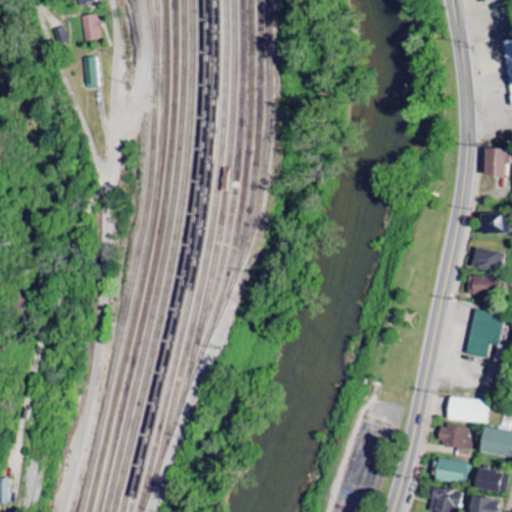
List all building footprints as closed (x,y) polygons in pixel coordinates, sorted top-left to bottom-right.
[(102,41),(99,15),(83,17),(86,43),(102,41)] [(63,47),(71,45),(66,28),(57,30),(63,47)] [(100,88),(98,58),(85,59),(87,89),(100,88)] [(510,165),(510,149),(486,149),(485,176),(506,177),(507,165),(510,165)] [(511,235),(511,214),(484,215),(485,235),(511,235)] [(472,269),(502,274),(505,254),(475,249),(472,269)] [(469,277),(469,296),(498,297),(498,278),(469,277)] [(505,316),(475,311),(467,354),(489,358),(491,345),(500,346),(505,316)] [(489,426),(492,402),(451,397),(448,420),(489,426)] [(471,430),(441,425),(438,440),(449,442),(448,447),(457,449),(457,454),(470,456),(473,438),(469,437),(471,430)] [(511,459),(511,433),(487,427),(481,452),(511,459)] [(472,462),(439,460),(438,482),(470,484),(472,462)] [(504,481),(505,473),(478,470),(476,490),(500,493),(501,485),(508,486),(508,482),(504,481)] [(10,505),(11,480),(1,479),(0,505),(10,505)] [(460,511),(464,492),(435,488),(431,511),(460,511)] [(499,511),(500,500),(473,499),(472,511),(499,511)]
